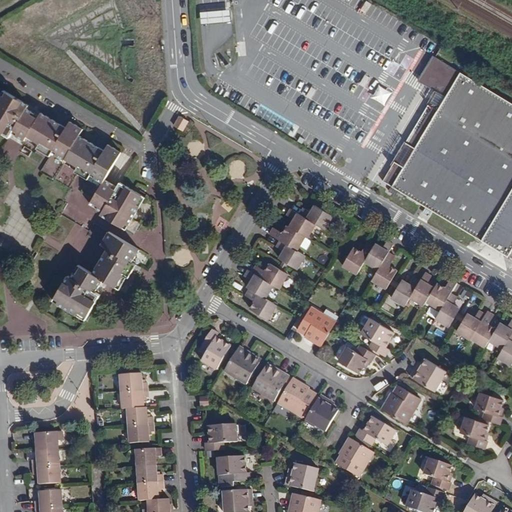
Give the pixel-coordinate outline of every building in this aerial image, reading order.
[(213,11),(199,13),(201,25),(214,24),(231,23),(230,10),(213,11)] [(399,80),(413,59),(406,55),(399,65),(394,61),(387,71),(399,80)] [(429,209),(509,257),(511,258),(511,103),(501,97),(460,72),(432,56),(430,59),(418,80),(445,96),(440,105),(428,105),(395,162),(403,167),(391,187),(429,209)] [(372,97),(384,105),(392,92),(380,85),(372,97)] [(104,180),(119,155),(114,151),(115,149),(108,145),(104,151),(98,147),(94,155),(87,151),(92,144),(79,136),(81,132),(76,129),(77,126),(70,121),(66,128),(60,124),(55,132),(49,128),(54,121),(41,113),(39,116),(36,115),(35,117),(29,114),(26,120),(22,117),(26,108),(28,105),(6,92),(4,97),(1,95),(0,96),(0,132),(9,138),(12,133),(17,123),(24,127),(18,136),(25,140),(25,139),(28,136),(40,143),(38,147),(37,149),(44,153),(50,143),(56,146),(54,149),(58,152),(57,155),(65,160),(65,159),(78,167),(76,170),(75,172),(81,176),(88,165),(94,169),(90,175),(103,183),(104,180)] [(36,115),(26,108),(22,117),(26,120),(29,114),(35,117),(36,115)] [(179,116),(174,126),(182,130),(187,121),(179,116)] [(60,124),(54,121),(49,128),(55,132),(60,124)] [(12,133),(18,136),(24,127),(17,123),(12,133)] [(25,139),(38,147),(40,143),(28,136),(25,139)] [(49,156),(52,152),(54,149),(56,146),(50,143),(44,153),(49,156)] [(98,147),(92,144),(87,151),(94,155),(98,147)] [(63,163),(76,170),(78,167),(65,159),(65,160),(63,163)] [(382,181),(391,187),(403,167),(395,162),(394,162),(382,181)] [(87,180),(90,175),(94,169),(88,165),(81,176),(87,180)] [(103,183),(99,189),(111,197),(117,188),(104,180),(103,183)] [(137,204),(142,196),(120,183),(117,188),(111,197),(99,189),(91,201),(99,206),(97,209),(101,212),(100,215),(111,221),(115,214),(118,216),(117,219),(129,225),(140,206),(137,204)] [(90,205),(97,209),(99,206),(91,201),(90,205)] [(302,213),(318,223),(327,228),(335,215),(327,209),(322,206),(317,204),(313,210),(306,206),(302,213)] [(294,221),(292,225),(308,235),(310,236),(318,223),(302,213),(293,207),(289,214),(293,216),(296,218),(294,221)] [(126,230),(129,225),(117,219),(118,216),(115,214),(111,221),(126,230)] [(308,235),(292,225),(290,224),(286,230),(285,232),(282,230),(276,226),(272,232),(282,239),(299,250),(308,235)] [(107,248),(103,254),(111,259),(108,265),(100,260),(92,273),(81,266),(76,274),(81,277),(78,282),(70,278),(68,276),(55,298),(59,300),(57,303),(77,314),(78,311),(87,317),(100,295),(96,293),(86,287),(90,281),(99,287),(103,280),(116,288),(123,275),(126,277),(129,278),(133,272),(123,266),(126,259),(129,261),(131,257),(134,259),(140,250),(111,233),(107,239),(105,238),(101,245),(107,248)] [(307,255),(299,250),(282,239),(278,246),(284,250),(281,256),(285,258),(290,262),(300,268),(307,255)] [(379,269),(389,252),(394,244),(388,240),(385,245),(384,247),(381,245),(376,243),(374,246),(365,261),(379,269)] [(358,274),(365,261),(374,246),(368,242),(362,252),(354,247),(349,255),(346,260),(343,265),(358,274)] [(390,284),(393,278),(398,269),(391,264),(396,256),(389,252),(379,269),(373,280),(387,288),(390,284)] [(103,254),(100,260),(108,265),(111,259),(103,254)] [(136,265),(132,263),(129,261),(126,259),(123,266),(133,272),(136,265)] [(257,264),(253,270),(276,284),(281,288),(290,273),(285,270),(280,267),(271,262),(266,270),(257,264)] [(78,264),(70,278),(78,282),(81,277),(76,274),(81,266),(78,264)] [(267,298),(276,284),(253,270),(250,268),(246,275),(250,278),(253,280),(251,282),(248,287),(251,288),(267,298)] [(424,305),(427,301),(435,287),(431,284),(429,283),(431,279),(433,275),(427,271),(421,280),(411,297),(424,305)] [(123,275),(116,288),(119,290),(126,277),(123,275)] [(406,305),(411,297),(421,280),(415,275),(410,283),(403,278),(400,283),(397,288),(392,297),(406,305)] [(435,287),(427,301),(441,310),(452,292),(458,282),(452,278),(448,284),(446,287),(444,286),(438,282),(435,287)] [(96,293),(99,287),(90,281),(86,287),(96,293)] [(252,308),(259,313),(264,316),(270,319),(279,306),(267,298),(251,288),(246,295),(256,301),(252,308)] [(459,297),(452,292),(441,310),(436,318),(450,326),(456,318),(459,313),(462,308),(455,304),(459,297)] [(332,328),(336,322),(312,307),(298,330),(306,334),(305,336),(322,345),(332,328)] [(435,318),(439,312),(430,307),(426,313),(435,318)] [(472,339),(487,314),(481,310),(477,317),(470,312),(467,317),(463,323),(458,331),(471,339),(472,339)] [(78,311),(77,314),(85,320),(87,317),(78,311)] [(486,347),(490,341),(498,329),(492,326),(489,324),(491,321),(495,314),(489,311),(487,314),(472,339),(486,347)] [(395,332),(372,318),(363,333),(374,340),(371,347),(386,356),(390,349),(387,347),(395,332)] [(503,349),(511,334),(511,320),(510,324),(508,327),(506,325),(502,322),(498,329),(490,341),(503,349)] [(218,370),(232,346),(218,338),(220,334),(213,330),(204,345),(210,349),(203,361),(218,370)] [(511,365),(511,334),(503,349),(499,357),(511,365)] [(376,354),(361,346),(358,352),(348,346),(340,361),(360,373),(364,366),(366,367),(370,360),(372,361),(376,354)] [(262,360),(241,347),(226,371),(248,385),(262,360)] [(448,371),(427,359),(424,365),(420,363),(412,377),(436,390),(448,371)] [(290,376),(269,364),(254,388),(275,401),(290,376)] [(121,372),(122,389),(148,387),(148,380),(145,380),(143,380),(143,375),(142,371),(121,372)] [(310,389),(293,379),(279,403),(304,418),(318,395),(310,390),(310,389)] [(393,393),(383,409),(407,424),(422,399),(399,385),(394,393),(393,393)] [(123,406),(129,406),(144,405),(144,400),(144,395),(146,394),(149,394),(148,387),(122,389),(123,406)] [(487,412),(485,418),(501,424),(504,417),(503,416),(505,408),(503,408),(505,400),(482,393),(477,408),(487,412)] [(335,404),(322,396),(307,420),(327,432),(339,411),(333,407),(335,404)] [(208,397),(200,397),(201,407),(209,406),(208,397)] [(149,414),(148,405),(145,405),(144,405),(129,406),(130,423),(154,421),(154,414),(149,414)] [(398,431),(374,417),(365,431),(362,429),(357,436),(372,445),(376,439),(388,446),(398,431)] [(490,425),(468,417),(462,433),(472,436),(470,443),(486,448),(489,441),(488,441),(490,433),(488,432),(490,425)] [(154,421),(130,423),(131,440),(150,439),(150,429),(155,429),(154,421)] [(206,443),(206,451),(224,450),(224,442),(237,442),(236,424),(209,426),(210,443),(206,443)] [(37,432),(37,436),(38,442),(38,448),(59,447),(58,438),(63,437),(63,430),(37,432)] [(375,452),(351,438),(341,455),(342,456),(337,463),(360,477),(375,452)] [(138,464),(158,463),(157,453),(162,453),(162,445),(137,447),(138,464)] [(34,465),(60,463),(59,447),(38,448),(38,454),(38,458),(35,458),(34,458),(34,465)] [(245,456),(218,458),(221,488),(235,487),(234,482),(251,480),(251,473),(246,472),(245,456)] [(454,466),(432,458),(426,474),(436,477),(434,485),(450,490),(453,483),(452,482),(454,474),(452,473),(454,466)] [(40,482),(61,480),(60,463),(34,465),(35,473),(36,473),(40,473),(40,477),(40,482)] [(158,463),(138,464),(139,481),(164,479),(163,472),(158,472),(158,463)] [(294,470),(290,469),(286,484),(314,490),(319,468),(296,463),(294,470)] [(164,479),(139,481),(140,499),(149,498),(160,497),(159,487),(164,487),(164,479)] [(444,501),(446,492),(430,487),(428,494),(415,490),(409,506),(425,511),(435,511),(440,500),(444,501)] [(36,500),(36,507),(63,505),(62,488),(40,490),(40,494),(40,499),(37,499),(36,500)] [(252,489),(224,492),(225,511),(245,511),(249,511),(249,506),(253,505),(252,489)] [(318,511),(321,500),(294,493),(289,511),(318,511)] [(477,494),(466,511),(493,511),(499,502),(485,494),(483,498),(477,494)] [(446,504),(454,508),(458,498),(450,495),(446,504)] [(144,507),(144,511),(170,511),(171,508),(170,502),(170,497),(160,497),(149,498),(149,507),(144,507)]
